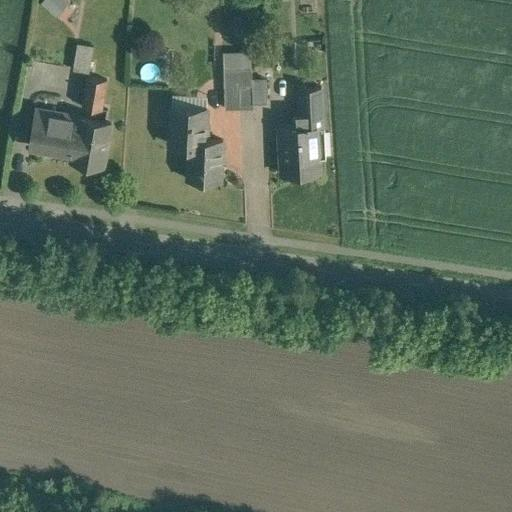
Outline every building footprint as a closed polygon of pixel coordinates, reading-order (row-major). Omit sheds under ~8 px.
[(94,47),(78,44),(73,70),(89,73),(94,47)] [(252,68),(224,69),(225,109),(253,108),(253,104),(252,79),(252,68)] [(107,80),(88,77),(82,107),(102,111),(107,80)] [(266,79),(252,79),(253,104),(267,103),(266,79)] [(321,86),(298,87),(300,114),(297,114),(297,126),(318,124),(318,127),(324,126),(321,86)] [(206,110),(172,108),(170,145),(189,146),(187,179),(221,181),(223,140),(207,139),(207,128),(206,128),(206,110)] [(111,123),(58,115),(59,113),(40,109),(37,125),(35,125),(31,143),(73,150),(71,160),(104,166),(111,123)] [(297,126),(279,127),(282,175),(320,173),(318,127),(318,124),(297,126)]
